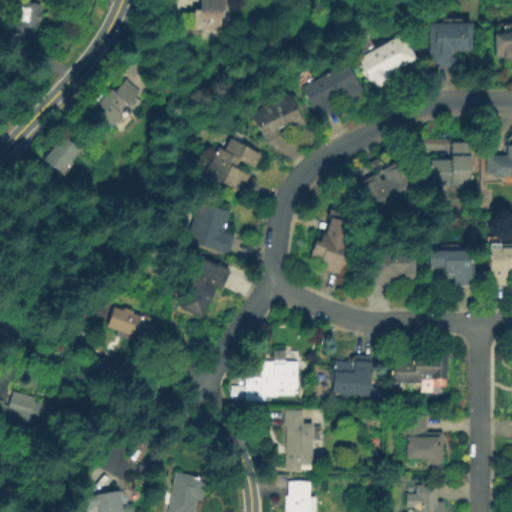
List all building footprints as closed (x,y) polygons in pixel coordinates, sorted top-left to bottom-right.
[(41,11),(39,20),(36,19),(35,28),(27,26),(23,48),(3,45),(6,29),(19,32),(20,25),(16,24),(19,0),(26,0),(39,2),(38,11),(41,11)] [(221,0),(221,8),(224,9),(223,16),(220,16),(219,27),(211,27),(211,30),(200,30),(200,27),(193,27),(194,2),(198,2),(198,0),(221,0)] [(467,23),(466,51),(446,51),(446,56),(452,57),(452,66),(425,66),(425,23),(467,23)] [(511,30),(511,61),(502,62),(502,56),(488,57),(487,32),(511,30)] [(373,45),(357,55),(352,41),(366,33),(373,45)] [(391,79),(373,88),(357,57),(401,33),(414,58),(387,72),(391,79)] [(343,63),(358,90),(339,100),(336,94),(329,98),(333,107),(314,117),(297,85),(333,65),(334,68),(343,63)] [(140,90),(127,104),(125,103),(118,111),(119,127),(95,127),(95,116),(89,110),(110,87),(113,90),(125,77),(140,90)] [(302,124),(287,132),(287,131),(284,132),(281,126),(275,129),(279,135),(264,143),(255,126),(254,127),(248,114),(286,94),(302,124)] [(76,150),(57,173),(42,161),(61,137),(76,150)] [(227,137),(259,154),(251,168),(238,160),(234,168),(247,175),(238,192),(202,172),(216,146),(221,149),(227,137)] [(466,142),(465,184),(426,184),(426,159),(447,159),(447,142),(466,142)] [(511,174),(483,175),(483,155),(502,154),(502,144),(511,144),(511,174)] [(380,163),(372,168),(368,162),(377,157),(380,163)] [(397,160),(417,195),(378,217),(371,204),(365,207),(353,185),(375,173),(379,180),(381,178),(377,171),(397,160)] [(231,235),(225,254),(183,242),(195,203),(226,212),(220,232),(231,235)] [(352,229),(338,273),(320,268),(322,261),(305,256),(311,239),(315,240),(318,232),(321,232),(326,215),(346,222),(345,227),(352,229)] [(498,247),(486,245),(486,231),(498,230),(498,247)] [(498,247),(511,246),(511,270),(501,270),(501,284),(485,285),(485,247),(498,247)] [(467,250),(467,266),(471,266),(471,286),(450,286),(450,277),(440,277),(440,274),(436,274),(436,276),(428,276),(427,264),(425,264),(425,251),(467,250)] [(389,254),(389,256),(412,256),(412,276),(409,280),(390,280),(390,285),(365,285),(365,264),(372,264),(372,255),(378,255),(378,254),(389,254)] [(225,272),(218,289),(210,286),(209,290),(211,291),(198,319),(176,308),(184,290),(181,289),(188,273),(192,275),(199,260),(225,272)] [(149,324),(143,340),(103,327),(110,307),(137,316),(136,320),(149,324)] [(296,350),(296,387),(293,387),(293,393),(276,393),(276,395),(264,395),(264,399),(244,399),(244,375),(260,376),(260,360),(272,360),(272,348),(285,348),(285,350),(296,350)] [(370,355),(367,394),(331,391),(334,359),(349,360),(348,365),(352,365),(353,353),(370,355)] [(444,354),(443,380),(444,397),(434,397),(434,386),(430,386),(431,394),(404,393),(403,385),(390,384),(389,374),(391,359),(410,359),(411,356),(422,356),(422,360),(428,360),(427,353),(444,354)] [(0,422),(0,402),(7,405),(12,390),(47,401),(40,422),(22,417),(18,428),(0,422)] [(311,422),(311,464),(309,464),(309,468),(300,468),(300,469),(284,469),(284,425),(283,425),(283,408),(302,409),(302,422),(311,422)] [(441,431),(441,461),(429,461),(429,458),(405,457),(405,437),(400,437),(401,413),(426,413),(425,431),(441,431)] [(205,476),(201,499),(196,498),(193,511),(167,511),(174,471),(205,476)] [(374,477),(373,487),(366,486),(367,477),(374,477)] [(436,485),(437,503),(444,503),(442,511),(407,511),(407,509),(406,509),(404,502),(406,492),(416,492),(416,485),(420,486),(421,477),(430,477),(430,484),(436,485)] [(309,481),(309,495),(311,495),(311,511),(285,511),(286,511),(284,511),(284,494),(286,494),(287,480),(309,481)] [(120,511),(96,511),(94,496),(117,491),(120,511)]
